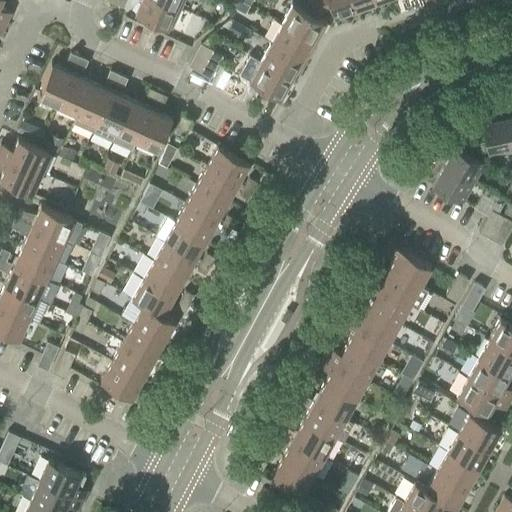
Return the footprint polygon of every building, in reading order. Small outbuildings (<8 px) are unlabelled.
[(0,0),(0,17),(5,20),(9,10),(0,6),(0,0)] [(179,7),(164,0),(137,0),(133,10),(170,27),(179,7)] [(231,0),(229,3),(233,5),(244,11),(249,3),(242,0),(231,0)] [(318,17),(322,9),(314,0),(308,0),(303,8),(291,1),(280,21),(311,38),(314,33),(318,35),(326,21),(318,17)] [(353,6),(350,0),(314,0),(322,9),(329,6),(334,19),(349,13),(347,8),(353,6)] [(375,3),(374,0),(350,0),(353,6),(359,4),(361,8),(375,3)] [(307,44),(311,38),(280,21),(269,40),(304,60),(311,46),(307,44)] [(304,60),(269,40),(258,58),(289,76),(292,70),(297,72),(304,60)] [(197,69),(210,48),(199,42),(187,64),(197,69)] [(221,54),(210,48),(197,69),(209,76),(221,54)] [(73,62),(77,53),(69,50),(65,59),(73,62)] [(87,57),(77,53),(73,62),(83,66),(87,57)] [(289,76),(258,58),(247,78),(283,98),(290,84),(286,81),(289,76)] [(55,102),(70,69),(50,60),(35,93),(55,102)] [(112,80),(116,71),(109,68),(105,77),(112,80)] [(75,111),(90,79),(70,69),(55,102),(75,111)] [(126,76),(116,71),(112,80),(121,85),(126,76)] [(91,129),(109,87),(90,79),(75,111),(71,120),(91,129)] [(152,97),(155,89),(148,85),(144,94),(152,97)] [(110,138),(129,96),(109,87),(91,129),(110,138)] [(165,93),(155,89),(152,97),(161,102),(165,93)] [(130,147),(134,137),(148,105),(129,96),(110,138),(130,147)] [(170,115),(148,105),(134,137),(155,147),(170,115)] [(180,112),(175,120),(187,126),(191,118),(180,112)] [(511,149),(511,112),(503,114),(511,149)] [(511,149),(503,114),(481,119),(489,154),(511,149)] [(24,117),(18,131),(40,141),(46,127),(24,117)] [(181,136),(187,126),(175,120),(170,130),(181,136)] [(0,140),(0,151),(39,170),(49,149),(16,134),(11,146),(0,140)] [(48,135),(44,144),(57,149),(61,141),(48,135)] [(216,143),(205,162),(236,180),(247,160),(216,143)] [(442,148),(436,158),(474,180),(485,160),(454,143),(449,152),(442,148)] [(0,177),(30,191),(39,170),(0,151),(0,163),(3,164),(0,169),(0,177)] [(118,162),(107,157),(103,166),(114,171),(118,162)] [(463,199),(474,180),(436,158),(430,169),(437,173),(432,182),(463,199)] [(225,198),(236,180),(205,162),(194,181),(225,198)] [(140,184),(143,177),(122,168),(119,176),(139,185),(140,184)] [(247,175),(243,184),(251,188),(255,180),(247,175)] [(215,217),(225,198),(194,181),(184,200),(215,217)] [(246,196),(251,188),(243,184),(238,192),(246,196)] [(204,236),(215,217),(184,200),(173,218),(204,236)] [(18,206),(14,215),(22,219),(29,222),(61,237),(70,241),(80,220),(39,201),(33,213),(18,206)] [(511,215),(511,202),(508,201),(503,211),(511,215)] [(490,236),(502,214),(491,208),(479,230),(490,236)] [(226,213),(222,221),(229,226),(234,217),(226,213)] [(511,222),(511,219),(502,214),(490,236),(501,242),(511,222)] [(14,215),(10,224),(18,227),(22,219),(14,215)] [(204,236),(173,218),(162,237),(193,255),(204,236)] [(225,234),(229,226),(222,221),(217,230),(225,234)] [(61,237),(29,222),(20,242),(52,257),(61,237)] [(183,274),(193,255),(162,237),(152,256),(183,274)] [(394,256),(388,266),(420,284),(431,264),(399,246),(399,247),(388,240),(382,249),(394,256)] [(43,276),(52,257),(20,242),(11,262),(43,276)] [(205,250),(200,259),(208,263),(212,255),(205,250)] [(183,274),(152,256),(141,275),(172,292),(183,274)] [(203,272),(208,263),(200,259),(195,267),(203,272)] [(43,276),(11,262),(2,281),(34,296),(43,276)] [(428,289),(420,284),(388,266),(383,276),(371,269),(366,278),(409,303),(418,307),(428,289)] [(458,271),(455,277),(445,294),(456,300),(468,277),(458,271)] [(161,312),(162,311),(172,292),(141,275),(130,295),(141,302),(142,301),(161,312)] [(103,280),(95,276),(90,288),(98,291),(103,280)] [(398,322),(409,303),(366,278),(361,287),(373,294),(367,304),(398,322)] [(472,309),(477,300),(485,286),(474,280),(461,303),(472,309)] [(0,304),(25,316),(34,296),(2,281),(0,286),(0,304)] [(117,304),(123,293),(106,284),(101,295),(117,304)] [(183,288),(179,296),(187,301),(191,293),(183,288)] [(182,309),(187,301),(179,296),(174,305),(182,309)] [(173,318),(162,311),(161,312),(142,301),(141,302),(130,321),(161,339),(173,318)] [(0,328),(16,336),(25,316),(0,304),(0,328)] [(387,340),(398,322),(367,304),(361,314),(350,307),(345,316),(387,340)] [(83,305),(77,316),(85,320),(91,309),(83,305)] [(80,331),(85,320),(77,316),(72,327),(80,331)] [(377,359),(387,340),(345,316),(340,325),(351,331),(346,342),(377,359)] [(511,323),(499,316),(488,337),(511,350),(511,323)] [(161,339),(130,321),(120,340),(151,357),(161,339)] [(511,350),(488,337),(477,356),(508,373),(511,366),(511,350)] [(35,362),(45,367),(57,344),(46,339),(35,362)] [(151,357),(120,340),(109,359),(140,376),(151,357)] [(366,378),(377,359),(346,342),(340,352),(328,345),(323,354),(366,378)] [(62,375),(66,365),(73,351),(62,346),(51,370),(62,375)] [(366,378),(323,354),(318,362),(330,369),(324,380),(355,397),(366,378)] [(411,354),(396,386),(405,390),(420,359),(411,354)] [(508,373),(477,356),(467,374),(509,398),(511,393),(511,387),(503,382),(508,373)] [(140,376),(109,359),(98,377),(129,395),(140,376)] [(509,398),(467,374),(456,394),(487,411),(493,400),(505,407),(509,398)] [(301,380),(296,389),(304,393),(309,385),(301,380)] [(355,397),(324,380),(314,398),(345,416),(355,397)] [(434,390),(417,381),(405,401),(413,405),(419,394),(429,400),(434,390)] [(300,401),(304,393),(296,389),(291,397),(300,401)] [(345,416),(314,398),(303,417),(334,435),(345,416)] [(413,405),(405,401),(399,412),(407,416),(413,405)] [(468,410),(457,429),(489,446),(499,427),(468,410)] [(334,435),(303,417),(292,436),(323,454),(334,435)] [(279,418),(275,427),(283,431),(287,423),(279,418)] [(278,439),(283,431),(275,427),(270,435),(278,439)] [(390,428),(384,438),(392,443),(397,432),(390,428)] [(478,465),(489,446),(457,429),(447,448),(478,465)] [(313,473),(323,454),(292,436),(281,455),(313,473)] [(386,454),(392,443),(384,438),(378,449),(386,454)] [(467,484),(478,465),(447,448),(436,467),(467,484)] [(301,493),(313,473),(281,455),(270,475),(301,493)] [(47,456),(37,477),(82,497),(86,488),(74,483),(79,471),(47,456)] [(266,460),(258,456),(253,465),(261,469),(266,460)] [(456,505),(467,484),(436,467),(425,486),(425,487),(444,498),(456,505)] [(82,497),(37,477),(29,496),(61,511),(66,500),(78,505),(82,497)] [(423,511),(436,511),(444,498),(425,487),(425,486),(414,479),(402,500),(423,511)] [(511,510),(511,498),(503,494),(498,503),(511,510)] [(60,511),(61,511),(29,496),(21,511),(60,511)] [(423,511),(402,500),(395,496),(385,511),(423,511)] [(321,511),(335,511),(337,509),(327,503),(321,511)] [(511,511),(511,510),(498,503),(493,511),(494,511),(511,511)]
